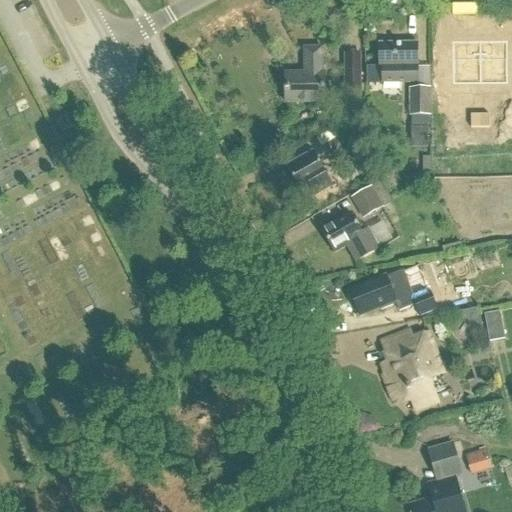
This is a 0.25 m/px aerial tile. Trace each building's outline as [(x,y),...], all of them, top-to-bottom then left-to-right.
[(453,86),(480,86),(480,43),(452,44),(453,86)] [(507,43),(480,43),(480,86),(508,86),(507,43)] [(406,79),(406,84),(418,84),(418,44),(380,45),(380,68),(382,68),(383,80),(406,79)] [(305,75),(286,75),(286,104),(325,103),(324,74),(322,75),(321,49),(305,50),(305,75)] [(347,53),(347,108),(364,108),(364,53),(347,53)] [(410,89),(410,117),(430,117),(430,89),(410,89)] [(471,129),(480,129),(480,116),(471,116),(471,129)] [(490,116),(480,116),(480,129),(490,129),(490,116)] [(55,122),(62,134),(68,131),(62,119),(55,122)] [(328,144),(335,156),(347,149),(340,136),(328,144)] [(286,168),(300,193),(327,177),(314,153),(286,168)] [(351,199),(363,220),(383,209),(371,188),(351,199)] [(362,234),(351,215),(322,231),(335,254),(348,247),(357,263),(379,250),(368,230),(362,234)] [(401,312),(416,305),(421,316),(439,309),(438,308),(451,302),(444,286),(431,291),(431,290),(427,292),(423,284),(417,283),(410,286),(404,272),(387,279),(387,277),(350,293),(360,317),(380,308),(381,311),(397,304),(401,312)] [(394,373),(384,377),(393,401),(409,395),(414,406),(436,398),(429,380),(445,374),(429,334),(413,341),(410,332),(382,343),(394,373)] [(426,443),(435,475),(461,468),(451,436),(426,443)] [(478,473),(501,467),(498,457),(475,463),(478,473)] [(456,478),(438,483),(437,483),(441,499),(429,503),(428,500),(410,506),(411,511),(465,511),(459,491),(456,478)]
